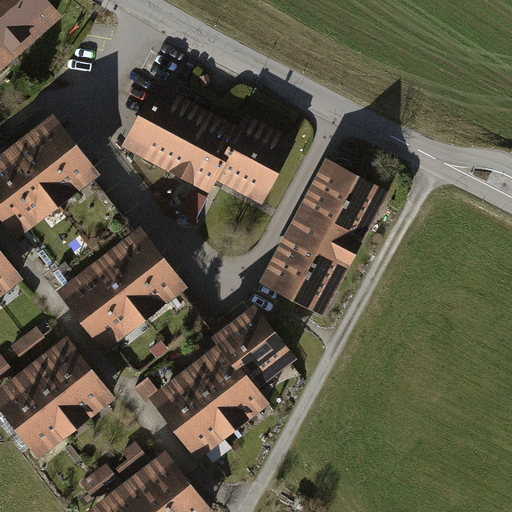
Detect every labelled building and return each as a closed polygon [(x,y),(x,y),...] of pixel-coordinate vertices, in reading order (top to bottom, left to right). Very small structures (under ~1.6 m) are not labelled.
[(0,0),(0,66),(11,57),(64,14),(52,0),(0,0)] [(213,175),(240,125),(157,81),(124,144),(206,187),(213,175)] [(240,125),(213,175),(263,202),(297,138),(247,111),(240,125)] [(13,143),(60,206),(101,175),(54,112),(13,143)] [(0,152),(0,210),(19,236),(60,206),(13,143),(0,152)] [(330,156),(295,219),(359,255),(394,191),(330,156)] [(139,226),(101,175),(60,206),(19,236),(57,287),(98,256),(139,226)] [(206,198),(192,191),(182,211),(196,218),(206,198)] [(327,312),(359,255),(295,219),(263,276),(327,312)] [(98,256),(145,319),(186,289),(139,226),(98,256)] [(0,297),(22,282),(0,252),(0,297)] [(57,287),(104,350),(145,319),(98,256),(57,287)] [(219,333),(186,289),(110,345),(150,398),(172,381),(196,363),(220,345),(213,337),(219,333)] [(220,345),(255,392),(297,360),(256,305),(219,333),(213,337),(220,345)] [(38,326),(14,343),(22,353),(46,337),(38,326)] [(43,356),(90,419),(115,400),(68,337),(43,356)] [(220,345),(196,363),(242,424),(266,406),(255,392),(220,345)] [(4,351),(0,353),(0,373),(5,380),(18,370),(4,351)] [(18,374),(65,438),(90,419),(43,356),(18,374)] [(196,363),(172,381),(218,441),(242,424),(196,363)] [(0,387),(0,403),(39,456),(65,438),(18,374),(0,387)] [(172,381),(150,398),(196,458),(218,441),(172,381)] [(140,470),(171,511),(213,511),(167,450),(140,470)] [(96,499),(125,478),(111,459),(82,480),(96,499)] [(112,490),(128,511),(171,511),(140,470),(112,490)] [(85,510),(86,511),(128,511),(112,490),(85,510)]
